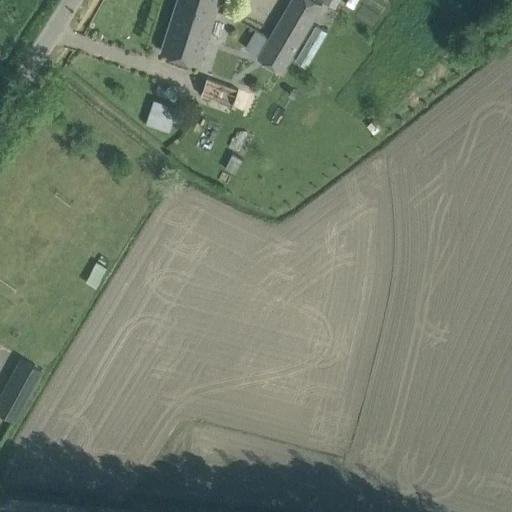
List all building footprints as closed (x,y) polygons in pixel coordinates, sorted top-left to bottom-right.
[(200,64),(218,6),(219,0),(177,0),(161,51),(200,64)] [(316,17),(292,3),(259,58),(283,72),(316,17)] [(309,65),(329,30),(316,23),(296,58),(309,65)] [(231,107),(239,88),(207,76),(199,95),(231,107)] [(19,359),(0,392),(0,396),(20,407),(40,371),(19,359)]
